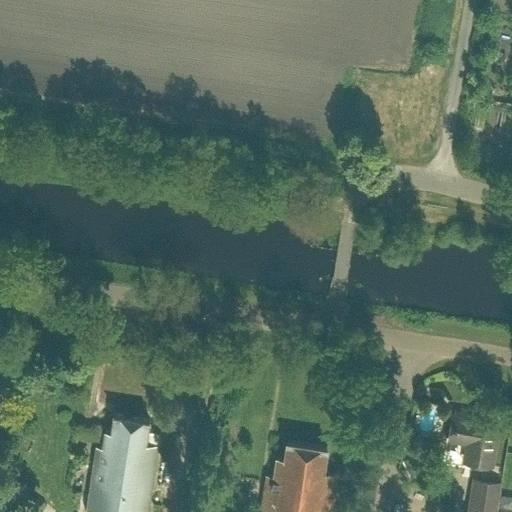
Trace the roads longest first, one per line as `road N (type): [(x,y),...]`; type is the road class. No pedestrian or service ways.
road 1 (unclassified): [(332,324),(0,274)]
road 2 (unclassified): [(332,324),(352,204),(384,175),(438,179)]
road 3 (unclassified): [(438,179),(468,0)]
road 4 (unclassified): [(411,338),(379,511)]
